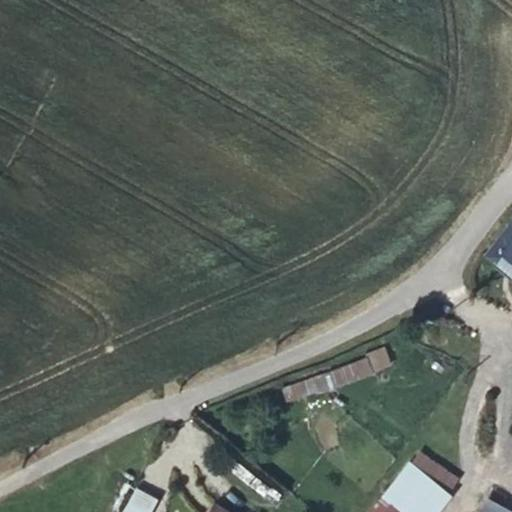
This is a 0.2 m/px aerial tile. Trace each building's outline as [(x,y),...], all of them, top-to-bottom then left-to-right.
[(511,232),(486,271),(511,287),(511,232)] [(389,348),(283,383),(289,402),(395,367),(389,348)] [(413,450),(376,511),(432,511),(455,474),(413,450)] [(149,461),(140,452),(130,461),(139,470),(149,461)] [(149,511),(155,502),(136,491),(124,511),(149,511)] [(511,511),(511,510),(484,494),(473,511),(511,511)] [(246,511),(231,503),(226,511),(246,511)]
